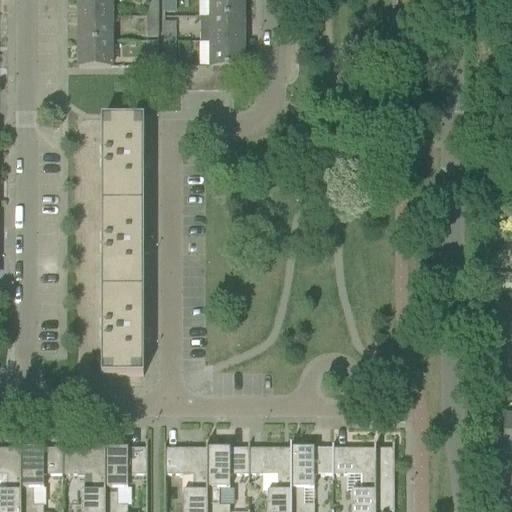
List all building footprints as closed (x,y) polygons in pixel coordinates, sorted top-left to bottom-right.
[(110,0),(78,0),(79,19),(110,19),(110,0)] [(146,0),(147,18),(152,18),(152,22),(158,22),(157,0),(146,0)] [(175,14),(174,0),(163,0),(164,14),(175,14)] [(210,0),(211,18),(242,18),(242,0),(210,0)] [(152,18),(147,18),(147,40),(158,40),(158,22),(152,22),(152,18)] [(211,18),(211,43),(242,43),(242,18),(211,18)] [(79,19),(79,44),(110,44),(110,19),(79,19)] [(169,47),(175,47),(175,25),(164,25),(164,43),(169,43),(169,47)] [(169,43),(164,43),(164,65),(175,65),(175,47),(169,47),(169,43)] [(211,43),(210,70),(234,70),(242,70),(242,43),(211,43)] [(79,44),(79,70),(110,70),(110,44),(79,44)] [(158,70),(158,65),(158,45),(147,45),(147,70),(158,70)] [(198,70),(186,70),(186,93),(198,93),(198,70)] [(198,70),(198,93),(210,93),(210,70),(198,70)] [(234,70),(210,70),(210,93),(234,93),(234,70)] [(101,121),(101,207),(143,207),(143,170),(149,169),(149,159),(143,159),(143,121),(101,121)] [(101,207),(101,293),(143,293),(143,255),(149,255),(149,245),(143,245),(143,207),(101,207)] [(143,293),(101,293),(101,379),(143,379),(143,341),(149,341),(149,331),(143,331),(143,293)] [(502,457),(502,464),(510,464),(510,458),(511,458),(511,418),(504,418),(503,424),(502,457)] [(0,477),(7,478),(7,494),(0,494),(0,511),(19,511),(20,451),(0,451),(0,477)] [(20,451),(19,511),(42,511),(43,508),(33,508),(33,492),(43,492),(43,478),(62,478),(62,455),(43,455),(43,451),(20,451)] [(75,451),(75,455),(62,455),(62,478),(91,478),(91,494),(81,494),(80,511),(103,511),(103,451),(75,451)] [(104,451),(103,451),(103,511),(126,511),(127,508),(117,508),(117,492),(127,492),(127,478),(146,478),(146,451),(104,451)] [(163,455),(163,478),(193,478),(193,494),(183,494),(182,511),(205,511),(206,451),(178,451),(178,455),(163,455)] [(206,451),(205,511),(228,511),(229,508),(219,508),(219,492),(229,492),(229,478),(248,478),(248,455),(229,455),(229,451),(206,451)] [(261,455),(248,455),(248,478),(277,478),(277,494),(267,494),(266,511),(289,511),(290,451),(261,451),(261,455)] [(290,451),(289,511),(312,511),(313,508),(303,508),(303,492),(313,492),(313,478),(332,478),(332,455),(313,455),(313,451),(290,451)] [(346,455),(332,455),(332,478),(361,478),(361,494),(351,494),(350,511),(393,511),(393,451),(346,451),(346,455)]
